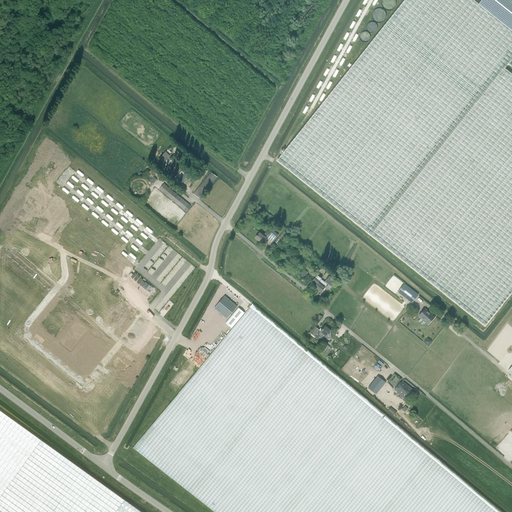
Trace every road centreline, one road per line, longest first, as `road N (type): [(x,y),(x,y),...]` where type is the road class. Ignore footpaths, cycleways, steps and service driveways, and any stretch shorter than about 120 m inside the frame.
road 1 (unclassified): [(511,468),(225,225)]
road 2 (unclassified): [(225,225),(348,0)]
road 3 (unclassified): [(104,467),(176,336)]
road 4 (unclassified): [(104,467),(0,389)]
road 5 (unknown): [(511,380),(417,302)]
road 6 (unclassified): [(176,336),(225,225)]
